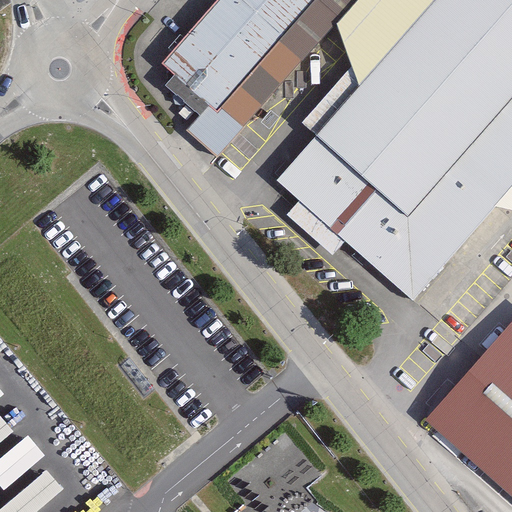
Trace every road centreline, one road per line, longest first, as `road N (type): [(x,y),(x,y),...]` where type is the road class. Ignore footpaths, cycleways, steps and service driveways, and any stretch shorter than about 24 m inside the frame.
road 1 (unclassified): [(434,511),(133,135),(83,89)]
road 2 (unknown): [(0,370),(67,464),(58,487),(28,511)]
